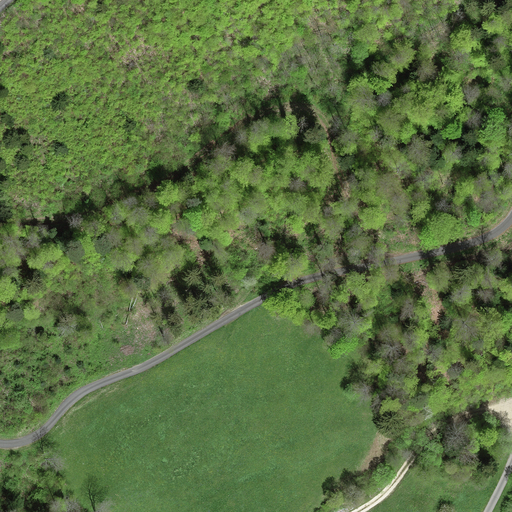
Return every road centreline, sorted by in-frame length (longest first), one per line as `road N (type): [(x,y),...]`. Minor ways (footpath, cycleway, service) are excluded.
road 1 (unclassified): [(0,443),(40,432),(281,287),(469,243),(511,217)]
road 2 (track): [(0,222),(73,218),(111,206),(267,107),(299,104),(323,116),(335,135),(330,180),(312,226)]
road 3 (track): [(511,109),(500,120),(488,199),(479,208),(393,219),(294,245)]
road 4 (track): [(0,328),(283,257)]
road 5 (track): [(336,155),(351,105),(376,63),(473,0)]
road 6 (track): [(511,413),(435,419),(352,511)]
